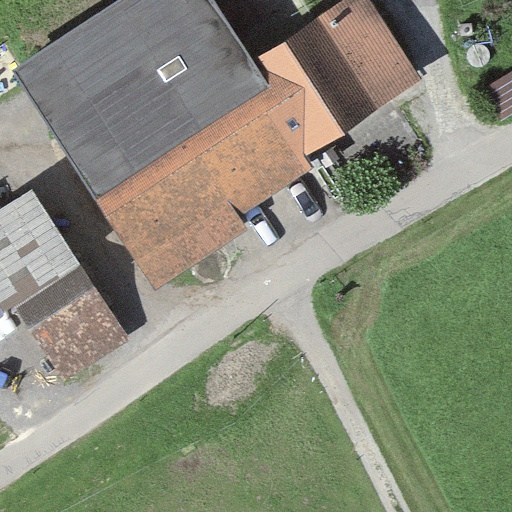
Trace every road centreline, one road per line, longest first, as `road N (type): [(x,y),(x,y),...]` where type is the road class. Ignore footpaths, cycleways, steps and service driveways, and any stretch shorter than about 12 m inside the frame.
road 1 (residential): [(0,474),(280,279),(511,148)]
road 2 (track): [(396,511),(280,279)]
